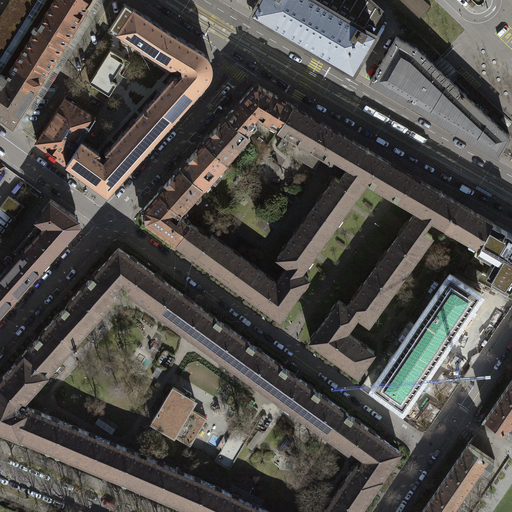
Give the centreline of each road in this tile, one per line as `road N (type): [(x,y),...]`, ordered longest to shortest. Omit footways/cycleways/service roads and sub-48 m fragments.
road 1 (residential): [(432,449),(107,217)]
road 2 (primary): [(244,60),(511,216)]
road 3 (primary): [(511,176),(243,23)]
road 4 (residential): [(107,217),(244,60)]
road 5 (residential): [(0,337),(107,217)]
road 6 (residential): [(511,332),(432,449)]
road 7 (residential): [(107,217),(0,141)]
